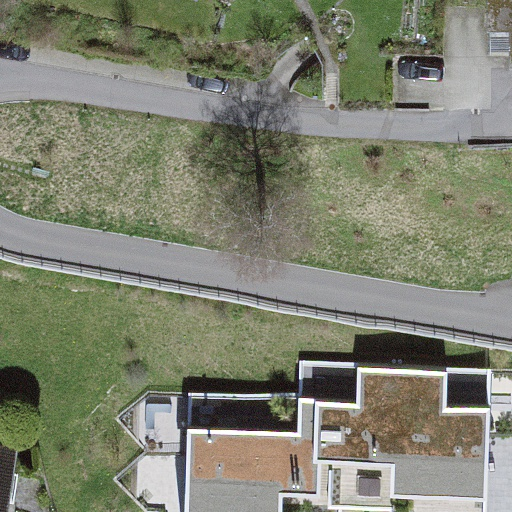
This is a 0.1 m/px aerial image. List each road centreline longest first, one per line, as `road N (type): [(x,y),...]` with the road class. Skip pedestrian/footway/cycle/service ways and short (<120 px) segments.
road 1 (residential): [(511,323),(41,244),(0,227)]
road 2 (residential): [(0,72),(459,127),(511,126)]
